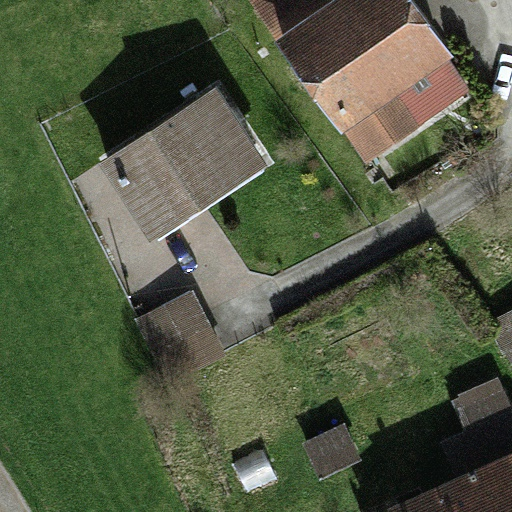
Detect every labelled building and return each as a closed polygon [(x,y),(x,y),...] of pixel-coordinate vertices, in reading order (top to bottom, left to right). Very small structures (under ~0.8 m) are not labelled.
[(386,0),(341,0),(270,51),(366,183),(430,136),(398,92),(434,66),(386,0)] [(207,103),(95,174),(140,245),(252,175),(207,103)] [(511,322),(492,333),(511,371),(511,322)] [(470,436),(441,448),(452,473),(511,447),(511,426),(497,391),(459,408),(470,436)] [(336,434),(302,450),(316,481),(350,466),(336,434)] [(511,511),(511,465),(398,511),(511,511)]
